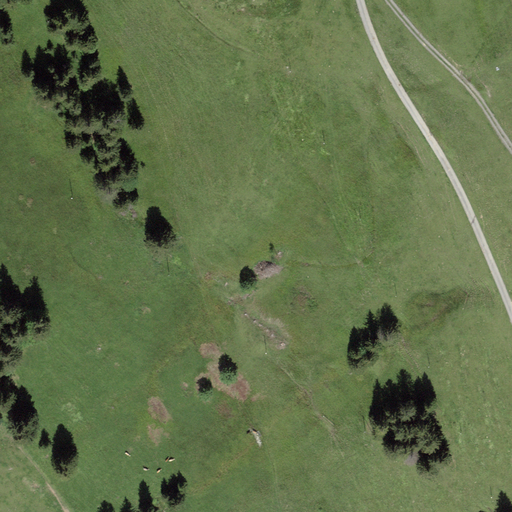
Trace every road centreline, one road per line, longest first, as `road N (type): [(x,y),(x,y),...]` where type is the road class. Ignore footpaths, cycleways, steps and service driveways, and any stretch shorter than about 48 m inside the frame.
road 1 (track): [(360,0),(389,72),(474,219),(511,313)]
road 2 (track): [(511,148),(466,82),(388,0)]
